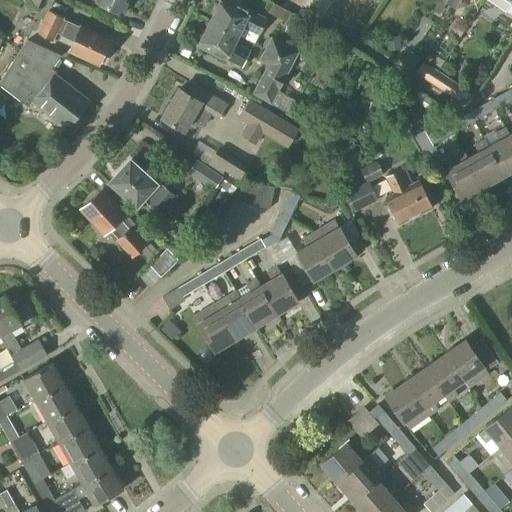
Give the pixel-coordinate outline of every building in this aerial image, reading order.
[(18,0),(37,8),(41,0),(18,0)] [(122,15),(129,0),(96,0),(95,2),(122,15)] [(266,19),(250,11),(227,0),(220,0),(210,21),(238,36),(254,44),(266,19)] [(440,0),(446,4),(455,10),(460,0),(440,0)] [(511,0),(486,0),(495,6),(511,16),(511,20),(509,26),(511,28),(511,0)] [(67,21),(64,20),(65,18),(48,10),(37,34),(53,42),(57,34),(61,35),(60,36),(73,42),(69,51),(99,65),(100,63),(105,61),(107,56),(105,51),(110,41),(80,27),(67,21)] [(235,43),(238,36),(210,21),(197,46),(242,68),(251,50),(235,43)] [(398,35),(384,38),(387,51),(400,48),(398,35)] [(291,115),(298,102),(279,91),(288,76),(287,75),(299,52),(271,37),(258,61),(267,65),(251,95),(272,106),(272,105),(291,115)] [(89,102),(55,75),(57,72),(52,69),(62,56),(27,40),(0,81),(0,85),(24,104),(28,99),(66,130),(67,129),(73,130),(91,106),(89,102)] [(411,71),(420,59),(404,46),(393,60),(411,71)] [(438,72),(436,70),(438,68),(424,59),(415,74),(428,83),(430,80),(432,81),(438,72)] [(438,72),(432,81),(454,95),(460,86),(438,72)] [(228,104),(193,83),(186,93),(179,89),(162,117),(185,131),(192,120),(204,127),(211,116),(218,120),(228,104)] [(495,110),(511,100),(511,91),(511,89),(490,100),(495,110)] [(288,147),(299,129),(249,99),(238,117),(247,123),(240,135),(255,144),(262,132),(288,147)] [(474,121),(495,110),(490,100),(469,112),(474,121)] [(453,133),(474,121),(469,112),(448,124),(453,133)] [(432,145),(453,133),(448,124),(427,136),(432,145)] [(511,140),(509,135),(510,135),(505,127),(494,133),(498,141),(489,147),(488,147),(504,175),(511,171),(511,140)] [(488,147),(489,147),(484,138),(472,145),(476,154),(467,159),(483,187),(504,175),(488,147)] [(225,171),(241,181),(249,169),(232,158),(233,158),(218,149),(208,165),(223,174),(225,171)] [(483,187),(467,159),(463,150),(452,157),(456,165),(446,170),(462,199),(483,187)] [(213,191),(223,177),(196,160),(187,174),(213,191)] [(144,173),(131,161),(112,183),(138,206),(143,200),(160,215),(177,197),(146,170),(144,173)] [(354,212),(378,200),(369,182),(384,175),(377,161),(360,169),(366,182),(345,193),(354,212)] [(410,184),(408,180),(411,179),(405,167),(386,176),(394,192),(385,197),(398,224),(432,207),(419,180),(410,184)] [(248,204),(253,184),(242,181),(238,202),(248,204)] [(259,207),(264,186),(253,184),(248,204),(259,207)] [(270,209),(274,188),(264,186),(259,207),(270,209)] [(229,209),(235,200),(217,189),(211,197),(229,209)] [(111,201),(102,191),(82,210),(91,220),(90,221),(103,236),(107,233),(131,259),(147,244),(145,241),(137,233),(132,227),(135,224),(126,215),(112,201),(111,201)] [(289,218),(300,196),(290,192),(280,213),(289,218)] [(223,218),(229,209),(211,197),(205,206),(223,218)] [(216,227),(223,218),(205,206),(199,215),(216,227)] [(279,240),(289,218),(280,213),(269,235),(278,240),(279,240)] [(210,236),(216,227),(199,215),(193,224),(210,236)] [(314,231),(335,267),(356,255),(349,244),(337,223),(334,219),(314,231)] [(145,225),(137,233),(145,241),(153,234),(145,225)] [(314,279),(335,267),(314,231),(303,238),(307,245),(296,251),(287,236),(276,243),(303,287),(315,280),(314,279)] [(244,261),(278,240),(269,235),(261,240),(260,238),(238,252),(244,261)] [(160,276),(177,259),(166,248),(149,265),(160,276)] [(223,273),(244,261),(238,252),(218,264),(223,273)] [(203,285),(223,273),(218,264),(197,276),(203,285)] [(259,286),(275,314),(296,301),(280,274),(276,267),(266,272),(271,279),(259,286)] [(106,269),(107,281),(121,280),(120,268),(106,269)] [(183,297),(203,285),(197,276),(162,297),(169,309),(185,301),(183,297)] [(255,279),(254,279),(245,284),(249,292),(240,298),(235,290),(234,291),(235,291),(239,298),(238,298),(255,326),(275,314),(259,286),(255,279)] [(239,298),(235,291),(234,291),(224,297),(228,305),(219,310),(215,302),(213,303),(214,304),(214,303),(218,310),(218,311),(234,338),(255,326),(238,298),(239,298)] [(5,295),(0,297),(0,335),(0,336),(14,361),(20,370),(47,355),(37,338),(21,348),(10,330),(21,324),(5,295)] [(214,303),(214,304),(213,303),(193,315),(197,323),(214,351),(234,338),(218,311),(218,310),(214,303)] [(55,323),(52,318),(44,323),(48,328),(55,323)] [(160,329),(171,340),(180,332),(169,321),(160,329)] [(463,381),(468,388),(489,374),(487,370),(498,363),(481,339),(469,347),(464,340),(444,354),(463,381)] [(463,381),(444,354),(425,367),(444,395),(443,395),(448,402),(458,395),(454,388),(463,381)] [(0,381),(20,370),(14,361),(0,369),(0,381)] [(35,401),(64,385),(52,363),(23,379),(35,401)] [(443,395),(444,395),(425,367),(405,381),(415,395),(429,415),(439,409),(434,401),(443,395)] [(429,415),(415,395),(405,381),(385,395),(404,422),(409,430),(429,415)] [(47,422),(76,405),(64,385),(35,401),(47,422)] [(488,416),(507,400),(500,392),(482,407),(488,416)] [(369,411),(375,418),(383,411),(377,404),(369,411)] [(59,443),(87,426),(76,405),(47,422),(59,443)] [(469,431),(488,416),(482,407),(463,422),(469,431)] [(500,448),(511,438),(511,410),(509,408),(484,429),(478,434),(485,443),(492,438),(499,447),(500,448)] [(375,418),(391,436),(399,429),(383,411),(375,418)] [(7,417),(0,420),(0,425),(10,443),(19,438),(18,436),(7,417)] [(451,446),(469,431),(463,422),(445,437),(451,446)] [(88,426),(59,443),(70,463),(71,463),(99,447),(88,426)] [(406,454),(414,447),(399,429),(391,436),(406,454)] [(19,438),(10,443),(22,464),(39,454),(27,432),(18,436),(19,438)] [(438,457),(451,446),(445,437),(432,448),(438,457)] [(511,438),(500,448),(499,447),(493,452),(500,462),(507,456),(511,461),(511,438)] [(361,461),(345,443),(320,464),(336,482),(361,461)] [(70,463),(60,468),(66,479),(76,473),(82,484),(111,468),(99,447),(71,463),(70,463)] [(422,472),(430,465),(414,447),(406,454),(422,472)] [(34,484),(43,479),(42,479),(51,474),(39,454),(22,464),(34,484)] [(352,500),(384,473),(368,454),(361,461),(336,482),(352,500)] [(461,480),(469,474),(453,455),(445,461),(461,480)] [(430,465),(422,472),(438,491),(423,504),(430,511),(433,511),(454,493),(430,465)] [(82,484),(54,500),(45,505),(49,511),(83,511),(85,511),(78,500),(88,494),(94,506),(123,489),(111,468),(82,484)] [(374,511),(392,497),(393,499),(400,492),(384,473),(352,500),(361,511),(374,511)] [(477,498),(485,492),(469,474),(461,480),(477,498)] [(34,484),(45,505),(54,500),(43,479),(34,484)] [(24,511),(19,511),(14,503),(7,490),(0,493),(0,495),(7,508),(4,509),(6,511),(38,511),(35,506),(24,511)] [(488,511),(498,511),(501,510),(485,492),(477,498),(488,511)] [(465,511),(478,511),(463,494),(442,511),(464,511),(465,511)] [(400,507),(393,499),(392,497),(374,511),(413,511),(416,510),(408,501),(400,507)]
